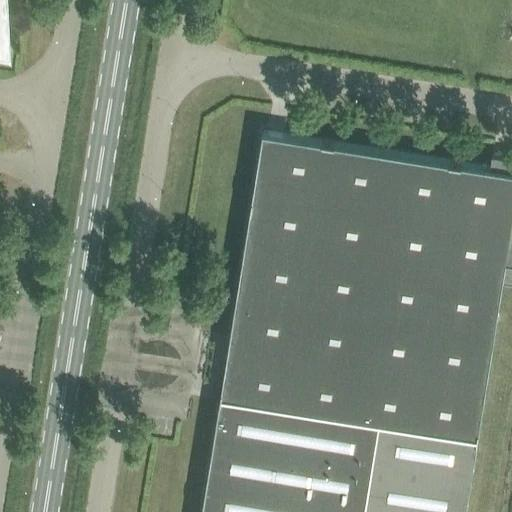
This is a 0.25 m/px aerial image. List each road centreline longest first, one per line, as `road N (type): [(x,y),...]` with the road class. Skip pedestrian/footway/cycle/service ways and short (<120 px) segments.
road 1 (primary): [(48,511),(129,0)]
road 2 (unclassified): [(99,511),(180,55)]
road 3 (unclassified): [(0,473),(62,110)]
road 4 (unclassified): [(180,55),(511,106)]
